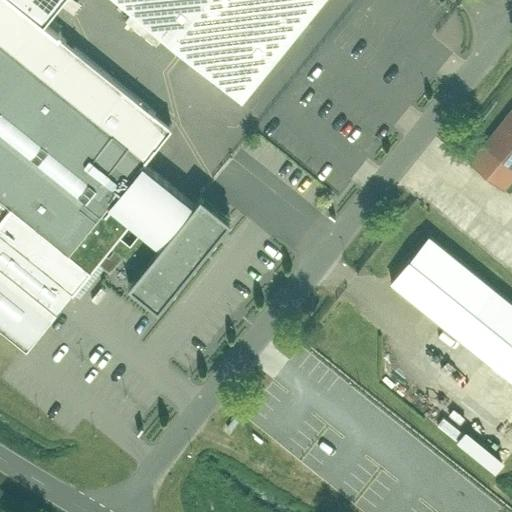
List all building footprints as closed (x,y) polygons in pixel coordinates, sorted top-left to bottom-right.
[(0,0),(0,333),(22,350),(112,247),(138,267),(127,284),(159,307),(229,218),(200,193),(192,202),(147,167),(157,156),(139,143),(160,114),(42,18),(56,0),(0,0)] [(128,0),(234,90),(310,0),(128,0)] [(367,0),(307,77),(383,137),(450,53),(383,0),(367,0)] [(511,110),(511,112),(505,108),(473,147),(511,178),(511,110)] [(511,303),(424,232),(383,283),(511,387),(511,303)] [(287,414),(314,438),(352,393),(325,370),(287,414)] [(511,456),(478,426),(467,438),(503,471),(511,461),(511,456)]
